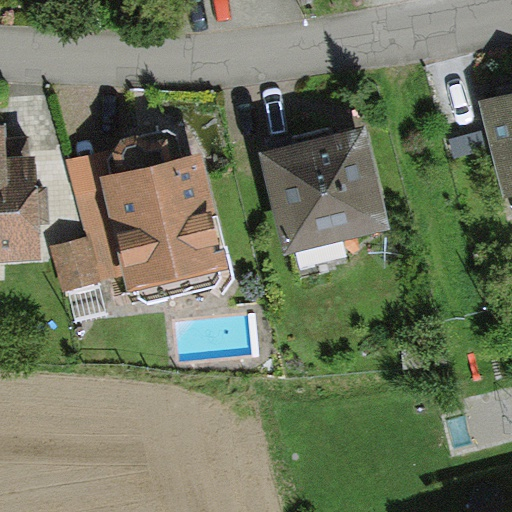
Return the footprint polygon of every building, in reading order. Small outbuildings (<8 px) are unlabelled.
[(511,91),(480,100),(506,199),(511,197),(511,91)] [(0,262),(41,260),(39,224),(37,186),(36,155),(7,157),(5,124),(0,124),(0,262)] [(389,231),(365,128),(260,153),(284,255),(389,231)] [(219,272),(230,270),(202,153),(184,158),(178,134),(167,131),(121,139),(116,149),(67,160),(88,235),(99,284),(122,278),(126,294),(138,291),(219,272)] [(48,186),(37,186),(39,224),(50,225),(48,186)] [(88,235),(51,245),(63,292),(69,291),(99,284),(88,235)] [(220,277),(219,272),(138,291),(140,298),(150,304),(215,288),(220,277)] [(99,284),(69,291),(75,319),(105,313),(99,284)]
